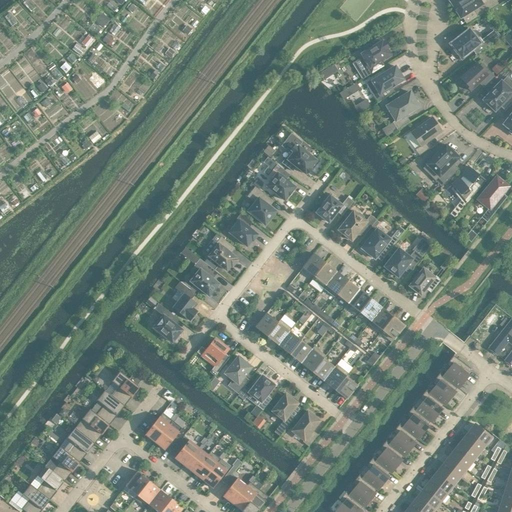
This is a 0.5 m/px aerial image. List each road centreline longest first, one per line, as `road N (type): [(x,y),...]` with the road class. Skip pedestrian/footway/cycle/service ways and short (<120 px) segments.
road 1 (residential): [(217,317),(358,424)]
road 2 (residential): [(382,511),(491,372)]
road 3 (residential): [(434,328),(297,217)]
road 4 (residential): [(297,217),(217,317)]
road 5 (tertiary): [(358,424),(434,328)]
road 6 (residential): [(122,436),(216,511)]
